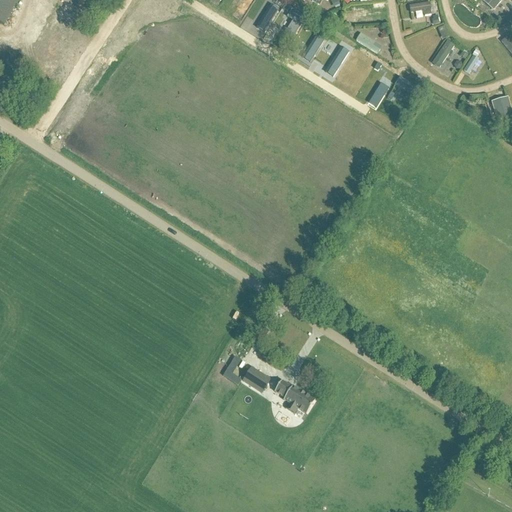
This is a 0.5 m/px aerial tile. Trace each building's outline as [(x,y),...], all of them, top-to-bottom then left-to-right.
[(0,0),(0,23),(5,27),(19,0),(0,0)] [(197,0),(196,2),(219,17),(230,0),(197,0)] [(242,0),(232,15),(241,20),(254,0),(242,0)] [(280,0),(291,6),(313,21),(316,22),(342,8),(341,1),(339,0),(280,0)] [(341,0),(341,1),(342,8),(347,6),(386,3),(385,0),(341,0)] [(479,0),(475,5),(492,16),(498,27),(501,26),(511,23),(511,3),(509,0),(479,0)] [(439,1),(396,7),(402,33),(404,40),(446,24),(443,19),(442,15),(439,1)] [(275,3),(257,31),(265,36),(283,8),(275,3)] [(342,8),(316,22),(330,31),(391,26),(386,3),(347,6),(342,8)] [(291,6),(265,45),(281,55),(287,59),(313,21),(291,6)] [(313,21),(287,59),(310,73),(336,35),(330,31),(316,22),(313,21)] [(446,24),(404,40),(408,49),(413,57),(419,64),(426,70),(452,32),(448,28),(446,24)] [(391,26),(330,31),(336,35),(359,49),(376,60),(399,51),(396,43),(393,35),(391,26)] [(452,32),(426,70),(432,74),(438,78),(445,81),(452,83),(475,44),(473,42),(467,41),(462,39),(457,36),(452,32)] [(511,32),(504,35),(493,39),(511,63),(511,32)] [(336,35),(310,73),(333,88),(359,49),(336,35)] [(477,42),(473,42),(475,44),(495,81),(511,75),(511,63),(493,39),(481,42),(477,42)] [(475,44),(452,83),(460,85),(468,86),(476,86),(484,85),(495,81),(475,44)] [(359,49),(333,88),(355,102),(382,63),(359,49)] [(382,63),(355,102),(378,116),(404,77),(390,68),(382,63)] [(404,77),(378,116),(386,121),(401,131),(427,92),(404,77)] [(461,94),(456,110),(477,123),(511,145),(511,115),(504,88),(486,94),(480,95),(474,95),(467,95),(461,94)] [(271,382),(251,369),(242,384),(262,396),(271,382)] [(283,378),(276,389),(287,396),(285,397),(291,401),(287,406),(296,411),(299,406),(308,412),(317,398),(294,384),(293,385),(290,383),(290,382),(285,379),(283,378)] [(220,406),(222,401),(215,397),(212,402),(220,406)]
